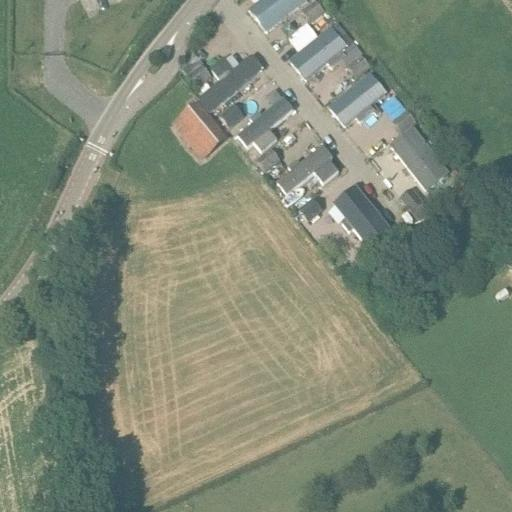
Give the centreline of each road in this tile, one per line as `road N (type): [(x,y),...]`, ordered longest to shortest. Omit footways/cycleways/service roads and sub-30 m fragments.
road 1 (unclassified): [(88,511),(54,302),(32,273)]
road 2 (tertiary): [(32,273),(115,116)]
road 3 (unknown): [(105,132),(71,83),(54,0)]
road 4 (tertiary): [(115,116),(167,73),(186,18)]
road 5 (tertiary): [(186,18),(141,66),(115,116)]
